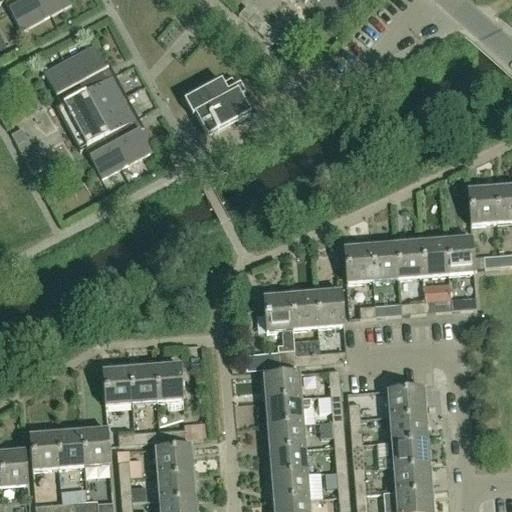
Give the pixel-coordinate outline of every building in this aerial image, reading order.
[(0,0),(0,6),(4,4),(21,35),(71,7),(66,0),(0,0)] [(298,0),(305,5),(308,1),(334,24),(355,0),(298,0)] [(238,18),(241,20),(247,25),(255,16),(246,9),(238,18)] [(271,31),(263,40),(271,47),(279,38),(271,31)] [(106,72),(94,49),(44,77),(60,107),(55,110),(80,155),(85,152),(101,182),(151,155),(139,132),(134,135),(130,127),(138,122),(115,78),(106,83),(101,75),(106,72)] [(231,83),(223,87),(221,83),(184,104),(192,120),(194,118),(207,141),(250,117),(241,100),(245,97),(240,87),(235,90),(231,83)] [(17,147),(27,141),(22,132),(11,137),(17,147)] [(38,161),(27,167),(33,176),(43,171),(38,161)] [(503,188),(493,189),(496,227),(511,225),(511,190),(503,191),(503,188)] [(496,227),(493,189),(493,192),(478,193),(478,190),(468,191),(468,193),(467,193),(470,230),(471,230),(471,229),(496,227)] [(429,243),(420,243),(423,281),(448,279),(445,241),(444,241),(445,244),(429,245),(429,243)] [(454,241),(445,241),(448,279),(473,277),(473,278),(474,277),(471,241),(470,241),(470,242),(455,243),(454,241)] [(423,281),(420,243),(419,243),(420,246),(404,247),(404,245),(394,246),(398,283),(423,281)] [(379,247),(369,248),(372,285),(398,283),(394,246),(394,248),(379,249),(379,247)] [(343,252),(346,288),(348,288),(372,285),(369,248),(369,250),(354,252),(354,249),(344,250),(344,252),(343,252)] [(496,271),(496,270),(495,260),(479,261),(480,272),(496,271)] [(299,296),(289,296),(292,334),(317,332),(314,294),(314,297),(299,298),(299,296)] [(344,331),(341,294),(339,295),(324,296),(324,294),(314,294),(317,332),(342,330),(342,331),(344,331)] [(293,346),(292,334),(289,296),(289,299),(274,300),(274,298),(264,299),(264,301),(263,301),(266,337),(267,337),(267,336),(281,335),(282,349),(277,350),(279,372),(295,371),(294,360),(293,346)] [(459,303),(460,314),(476,313),(475,302),(459,303)] [(435,316),(451,315),(450,304),(434,305),(435,316)] [(426,317),(425,306),(409,307),(410,318),(426,317)] [(401,319),(400,308),(384,309),(385,320),(401,319)] [(376,321),(375,310),(359,311),(360,322),(376,321)] [(294,360),(304,359),(320,358),(318,343),(293,346),(294,360)] [(329,357),(330,368),(346,367),(345,356),(329,357)] [(320,369),(320,358),(304,359),(305,370),(320,369)] [(163,367),(153,368),(156,406),(181,404),(181,405),(182,404),(179,368),(178,368),(178,369),(163,370),(163,367)] [(138,370),(128,370),(131,408),(156,406),(153,368),(153,371),(138,372),(138,370)] [(131,408),(128,370),(128,373),(113,374),(113,372),(103,372),(103,375),(102,375),(105,411),(106,411),(106,410),(131,408)] [(340,390),(339,374),(328,375),(329,391),(340,390)] [(262,396),(262,405),(300,403),(298,378),(299,378),(299,377),(263,379),(263,380),(264,396),(262,396)] [(389,421),(427,418),(424,418),(423,403),(426,403),(425,393),(423,393),(423,392),(387,395),(387,396),(389,421)] [(386,410),(384,396),(364,399),(366,412),(386,410)] [(342,415),(341,399),(330,400),(331,416),(342,415)] [(262,406),(265,406),(266,421),(263,421),(264,431),(302,428),(301,414),(307,414),(310,410),(310,403),(300,404),(300,403),(262,405),(262,406)] [(348,408),(349,424),(360,424),(359,408),(348,408)] [(428,428),(427,418),(389,421),(391,446),(429,443),(426,443),(425,428),(428,428)] [(332,425),(332,426),(333,441),(344,440),(343,425),(332,425)] [(211,444),(210,427),(190,428),(191,446),(211,444)] [(265,446),(266,456),(304,453),(302,428),(264,431),(267,431),(268,446),(265,446)] [(110,469),(107,433),(106,433),(106,434),(91,435),(90,432),(81,433),(84,471),(108,469),(109,469),(110,469)] [(58,473),(84,471),(81,433),(80,433),(81,436),(65,437),(65,434),(55,435),(58,473)] [(185,444),(184,433),(168,435),(169,446),(185,444)] [(350,434),(351,449),(362,449),(361,433),(350,434)] [(34,475),(58,473),(55,435),(55,438),(40,439),(40,436),(30,437),(30,439),(32,475),(34,475)] [(160,446),(159,435),(143,437),(144,448),(160,446)] [(135,448),(134,437),(118,439),(119,450),(135,448)] [(384,472),(393,471),(431,468),(428,468),(427,453),(430,453),(429,443),(391,446),(393,465),(383,465),(384,472)] [(157,479),(195,476),(195,475),(192,476),(191,461),(194,460),(193,450),(191,451),(191,450),(155,453),(155,454),(157,479)] [(346,466),(345,450),(334,451),(335,466),(346,466)] [(266,456),(269,456),(270,471),(267,471),(268,481),(306,478),(304,453),(266,456)] [(27,491),(24,455),(23,455),(8,457),(8,454),(0,454),(0,478),(1,493),(26,491),(27,491)] [(352,459),(353,474),(353,475),(364,474),(363,458),(352,459)] [(129,465),(117,466),(119,482),(130,481),(129,465)] [(395,496),(433,493),(430,493),(429,478),(432,478),(431,468),(393,471),(395,496)] [(348,491),(347,475),(336,476),(337,492),(348,491)] [(196,485),(195,476),(157,479),(159,504),(197,501),(194,501),(193,486),(196,485)] [(269,496),(270,506),(308,503),(306,478),(268,481),(271,481),(272,496),(269,496)] [(353,484),(355,500),(366,499),(365,483),(353,484)] [(132,506),(130,490),(119,491),(121,507),(132,506)] [(434,503),(433,493),(395,496),(396,511),(431,511),(431,503),(434,503)] [(349,511),(349,500),(338,501),(338,511),(349,511)] [(195,511),(198,511),(197,501),(159,504),(159,511),(195,511)] [(308,511),(308,503),(270,506),(272,506),(272,511),(308,511)]
